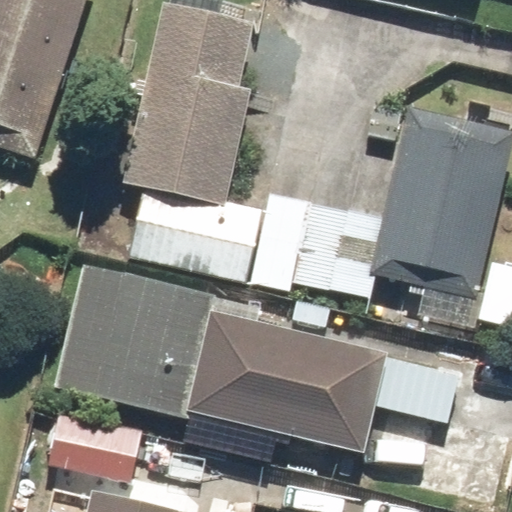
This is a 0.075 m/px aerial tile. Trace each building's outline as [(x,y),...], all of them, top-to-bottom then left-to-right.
[(89,0),(0,0),(0,154),(39,166),(89,0)] [(511,131),(416,111),(391,228),(271,203),(267,221),(228,213),(253,96),(241,94),(255,27),(209,17),(211,8),(186,2),(183,15),(169,12),(130,192),(145,195),(130,265),(250,291),(253,277),(375,303),(380,282),(484,304),(511,170),(511,131)] [(216,299),(84,267),(55,387),(187,418),(189,411),(365,453),(376,408),(447,425),(457,380),(387,363),(210,321),(216,299)] [(144,432),(57,414),(46,465),(134,483),(144,432)] [(188,511),(189,510),(91,492),(87,511),(188,511)]
